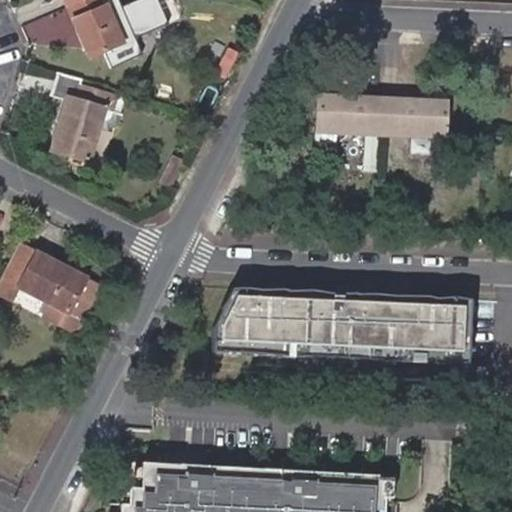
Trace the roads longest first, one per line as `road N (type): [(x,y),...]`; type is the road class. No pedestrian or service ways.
road 1 (residential): [(165,255),(511,276)]
road 2 (residential): [(309,4),(165,255)]
road 3 (residential): [(165,255),(36,511)]
road 4 (residential): [(309,4),(511,20)]
road 5 (residential): [(165,255),(0,168)]
